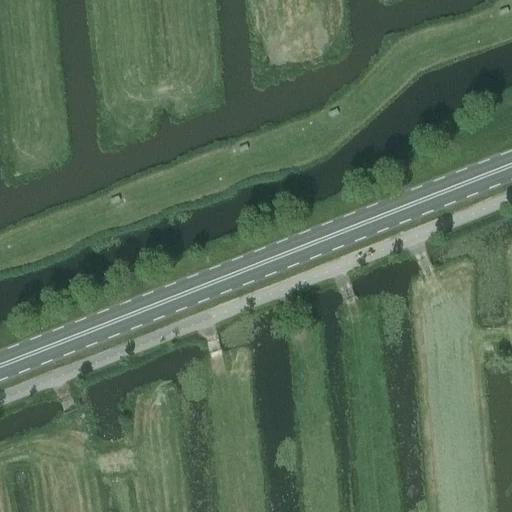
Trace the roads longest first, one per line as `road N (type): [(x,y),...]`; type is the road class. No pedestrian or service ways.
road 1 (primary): [(0,366),(511,165)]
road 2 (unclassified): [(0,399),(511,198)]
